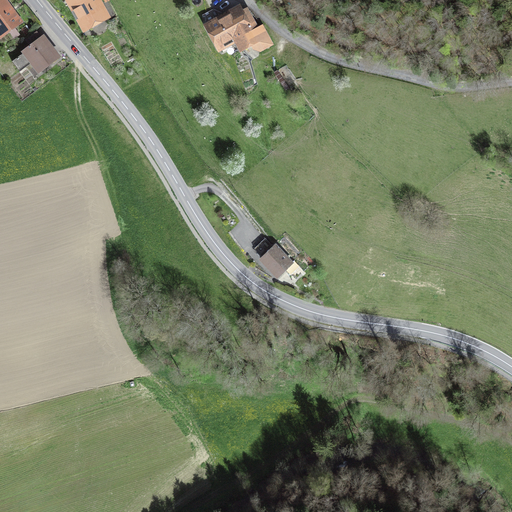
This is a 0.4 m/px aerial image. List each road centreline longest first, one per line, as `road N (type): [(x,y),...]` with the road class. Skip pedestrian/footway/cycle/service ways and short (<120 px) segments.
road 1 (tertiary): [(37,0),(146,133),(204,229),(244,275),(289,303),(460,341),(511,365)]
road 2 (track): [(191,511),(350,403),(423,410),(511,440)]
road 3 (track): [(511,82),(455,87),(327,56)]
